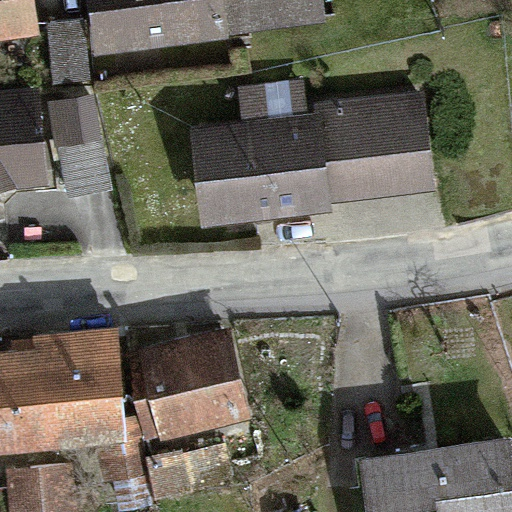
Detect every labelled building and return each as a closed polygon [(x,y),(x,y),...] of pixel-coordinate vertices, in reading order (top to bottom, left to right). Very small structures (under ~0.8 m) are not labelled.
[(27,0),(0,0),(0,29),(32,24),(27,0)] [(81,0),(90,56),(227,36),(224,18),(314,5),(313,0),(81,0)] [(407,80),(188,114),(204,216),(423,183),(407,80)] [(34,81),(0,85),(0,180),(45,175),(34,81)] [(225,328),(112,362),(116,438),(237,407),(225,328)] [(110,334),(0,340),(0,444),(116,438),(112,362),(110,334)] [(511,511),(511,508),(500,435),(353,459),(361,511),(511,511)] [(76,511),(74,459),(10,462),(12,511),(76,511)]
